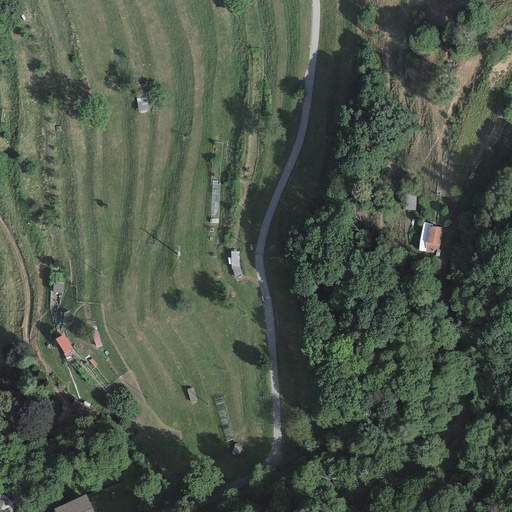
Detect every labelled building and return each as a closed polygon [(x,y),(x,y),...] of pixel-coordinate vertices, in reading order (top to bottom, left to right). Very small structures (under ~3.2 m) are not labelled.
[(417,195),(405,194),(404,210),(416,210),(417,195)] [(429,226),(431,227),(432,224),(423,222),(420,241),(418,251),(426,251),(427,242),(425,242),(429,226)] [(431,227),(429,226),(425,242),(427,242),(426,251),(426,252),(438,253),(439,245),(440,245),(443,229),(431,227)] [(239,252),(231,252),(231,269),(239,269),(239,252)] [(63,284),(53,284),(53,293),(63,293),(63,284)] [(97,330),(91,332),(96,348),(102,346),(97,330)] [(63,335),(56,340),(68,361),(76,357),(63,335)] [(92,358),(89,361),(94,368),(97,365),(92,358)] [(193,388),(187,389),(191,403),(197,401),(193,388)] [(91,420),(95,410),(74,401),(70,411),(91,420)] [(242,447),(235,444),(232,453),(239,456),(242,447)] [(94,511),(86,494),(53,509),(54,511),(94,511)]
